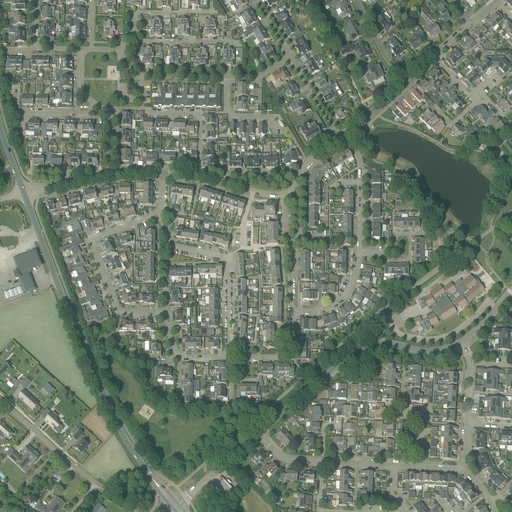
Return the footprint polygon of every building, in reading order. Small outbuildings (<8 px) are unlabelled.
[(12,0),(12,10),(25,10),(25,3),(21,3),(20,0),(12,0)] [(247,4),(245,0),(242,0),(235,4),(233,5),(238,14),(243,10),(241,7),(247,4)] [(342,18),(346,16),(351,14),(345,2),(336,7),(338,10),(336,11),(338,16),(340,15),(342,18)] [(278,23),(283,20),(287,18),(284,12),(288,10),(285,4),(276,10),(278,14),(274,16),(278,23)] [(42,14),(55,15),(55,11),(55,9),(55,6),(48,6),(47,6),(47,8),(42,8),(42,14)] [(76,15),(86,15),(86,9),(78,9),(78,6),(74,6),(69,6),(69,10),(73,10),(73,15),(75,15),(76,15)] [(424,7),(421,10),(430,21),(431,22),(432,22),(435,19),(424,7)] [(244,22),(255,16),(251,11),(247,13),(246,10),(247,10),(246,9),(242,12),(236,15),(238,19),(241,24),(244,22)] [(444,9),(439,13),(441,14),(437,17),(440,19),(445,24),(448,22),(447,21),(450,19),(446,14),(448,13),(444,9)] [(498,13),(491,19),(497,25),(499,27),(503,24),(502,23),(505,20),(503,19),(498,13)] [(18,29),(22,29),(22,25),(25,25),(25,18),(22,18),(22,14),(14,14),(14,21),(13,21),(13,24),(17,25),(16,29),(18,29)] [(55,18),(55,15),(42,14),(42,20),(46,20),(46,23),(48,23),(55,24),(55,18)] [(383,14),(380,17),(377,20),(381,26),(380,27),(383,30),(384,29),(387,32),(394,26),(391,23),(383,14)] [(86,21),(86,15),(76,15),(75,15),(75,20),(72,20),(70,20),(70,24),(80,24),(80,21),(86,21)] [(241,24),(244,29),(245,29),(246,31),(244,32),(245,34),(250,30),(251,30),(256,27),(254,24),(258,22),(255,16),(244,22),(241,24)] [(484,25),(492,33),(493,34),(494,33),(493,32),(494,30),(493,29),(497,25),(491,19),(484,25)] [(55,30),(55,24),(48,23),(46,23),(46,26),(42,26),(42,32),(51,33),(55,33),(55,30)] [(288,37),(292,35),(295,33),(293,29),(294,29),(290,23),(281,28),(283,31),(284,30),(288,37)] [(355,23),(351,25),(344,28),(348,35),(350,34),(353,41),(362,36),(355,23)] [(434,24),(432,25),(431,23),(423,29),(430,38),(433,35),(435,37),(441,32),(434,24)] [(80,27),(80,24),(70,24),(70,27),(71,27),(71,33),(76,33),(86,33),(86,27),(80,27)] [(478,31),(484,37),(488,33),(489,35),(492,33),(484,25),(478,31)] [(511,28),(510,26),(509,27),(502,34),(501,35),(503,37),(504,37),(505,36),(506,35),(510,39),(511,36),(511,28)] [(262,28),(257,31),(253,33),(260,44),(258,45),(259,47),(260,49),(264,46),(262,43),(268,39),(262,28)] [(23,29),(22,29),(18,29),(16,29),(15,29),(14,34),(15,34),(15,42),(24,42),(24,38),(24,36),(24,32),(23,32),(23,29)] [(109,30),(109,38),(112,38),(112,41),(120,41),(120,36),(115,36),(115,30),(109,30)] [(480,41),(484,37),(478,31),(472,37),(479,45),(481,42),(480,41)] [(51,33),(42,32),(42,38),(46,38),(46,41),(54,42),(54,36),(51,36),(51,33)] [(76,33),(71,33),(71,38),(72,38),(72,42),(80,42),(80,39),(86,39),(86,33),(76,33)] [(410,44),(412,47),(415,50),(423,44),(424,46),(427,43),(424,39),(421,35),(419,37),(417,34),(413,37),(413,36),(406,42),(409,45),(410,44)] [(305,65),(307,64),(309,63),(304,55),(310,51),(303,41),(304,40),(302,36),(294,41),(297,46),(295,47),(305,65)] [(402,52),(403,53),(405,51),(400,44),(399,45),(395,41),(396,40),(393,37),(388,40),(391,44),(390,45),(394,49),(391,51),(396,57),(402,52)] [(472,37),(465,43),(471,49),(473,51),(477,48),(476,47),(479,45),(472,37)] [(459,49),(466,57),(468,55),(467,53),(471,49),(465,43),(459,49)] [(366,44),(361,47),(355,50),(357,53),(360,61),(362,60),(364,64),(365,64),(371,61),(369,56),(371,55),(366,44)] [(271,50),(272,50),(270,46),(262,51),(264,54),(261,56),(260,58),(263,63),(263,64),(264,64),(264,65),(267,63),(266,62),(275,57),(271,50)] [(352,46),(339,52),(342,57),(354,51),(352,46)] [(459,49),(452,55),(458,61),(462,58),(463,59),(466,57),(459,49)] [(458,61),(452,55),(446,61),(453,69),(455,67),(454,65),(457,62),(458,61)] [(62,65),(73,65),(73,60),(69,60),(69,57),(70,57),(70,56),(61,56),(61,60),(59,60),(59,65),(61,65),(62,65)] [(166,58),(166,64),(169,64),(169,65),(175,65),(175,57),(169,57),(169,58),(166,58)] [(484,62),(482,64),(487,70),(492,66),(495,66),(495,60),(489,60),(489,57),(485,57),(483,59),(483,61),(484,62)] [(498,66),(502,70),(508,65),(504,60),(504,57),(495,57),(495,60),(495,66),(498,66)] [(15,69),(16,58),(10,58),(10,59),(6,59),(6,69),(13,69),(15,69)] [(49,59),(43,59),(43,69),(45,69),(45,67),(48,67),(48,70),(52,70),(52,61),(49,61),(49,59)] [(311,76),(315,73),(324,68),(319,61),(316,62),(315,60),(313,61),(309,63),(307,64),(309,67),(307,69),(311,76)] [(508,65),(502,70),(508,77),(511,74),(511,73),(511,64),(510,62),(508,65)] [(481,76),(487,70),(482,64),(478,68),(476,66),(474,69),(481,76)] [(72,71),(73,65),(62,65),(61,65),(59,65),(59,71),(57,71),(55,71),(55,73),(57,74),(67,74),(67,71),(72,71)] [(385,82),(382,77),(379,71),(381,71),(378,66),(374,68),(369,70),(371,75),(366,78),(369,84),(371,83),(373,82),(375,87),(384,82),(385,82)] [(272,75),(276,82),(282,78),(284,82),(285,81),(289,79),(285,72),(284,72),(282,69),(272,75)] [(473,72),(469,76),(474,82),(481,76),(474,69),(472,71),(473,72)] [(431,79),(429,81),(432,84),(433,86),(436,84),(434,82),(437,79),(441,76),(436,70),(429,77),(431,79)] [(67,74),(57,74),(57,77),(55,77),(55,82),(62,82),(72,83),(72,77),(67,77),(67,74)] [(319,80),(314,83),(318,90),(322,87),(323,90),(332,85),(330,82),(326,84),(324,81),(327,80),(323,74),(320,75),(316,78),(318,77),(319,80)] [(461,80),(468,88),(474,82),(469,76),(465,80),(463,78),(461,80)] [(425,81),(418,87),(421,91),(423,93),(426,90),(427,92),(433,86),(432,84),(429,81),(427,83),(425,81)] [(59,91),(67,91),(67,88),(72,88),(72,83),(62,82),(62,88),(59,88),(59,91)] [(267,84),(271,93),(275,91),(270,82),(267,84)] [(439,88),(442,91),(448,85),(445,82),(439,88)] [(292,99),(295,97),(299,95),(297,91),(299,91),(295,85),(294,86),(293,84),(285,89),(288,93),(289,92),(291,95),(290,95),(292,99)] [(176,107),(176,96),(176,85),(172,85),(172,94),(171,94),(165,94),(165,107),(169,107),(169,106),(173,106),(173,107),(176,107)] [(193,99),(187,99),(187,107),(191,107),(191,106),(195,106),(195,107),(198,107),(198,99),(198,86),(194,86),(194,93),(193,93),(193,99)] [(209,95),(209,86),(205,86),(205,93),(204,93),(204,99),(198,99),(198,107),(202,107),(203,106),(206,107),(209,107),(209,95)] [(447,97),(450,101),(455,97),(453,94),(457,91),(453,86),(445,93),(448,96),(447,97)] [(162,106),(165,107),(165,94),(165,87),(160,87),(160,97),(158,97),(158,95),(157,94),(153,94),(152,95),(152,97),(154,97),(154,106),(158,106),(159,106),(162,106)] [(325,90),(321,93),(324,98),(323,98),(326,103),(330,100),(333,98),(334,100),(339,97),(338,96),(335,91),(335,89),(333,90),(331,87),(329,88),(325,90)] [(72,100),(72,94),(67,94),(67,91),(59,91),(59,95),(59,100),(72,100)] [(408,99),(414,106),(418,102),(419,103),(423,100),(414,91),(411,94),(412,95),(408,99)] [(209,95),(209,107),(213,107),(217,107),(220,107),(220,92),(216,92),(216,94),(215,94),(215,95),(209,95)] [(187,107),(187,99),(187,94),(182,94),(182,96),(176,96),(176,107),(180,107),(180,106),(184,106),(184,107),(187,107)] [(428,104),(428,103),(431,101),(424,94),(421,97),(428,104)] [(457,99),(455,97),(450,101),(449,102),(456,110),(458,107),(460,110),(465,105),(458,98),(457,99)] [(404,102),(400,106),(407,113),(411,109),(412,110),(415,107),(414,106),(408,99),(407,98),(403,101),(404,102)] [(503,101),(502,98),(499,101),(499,102),(496,105),(501,111),(504,109),(506,112),(510,108),(507,104),(505,103),(503,101)] [(66,108),(66,105),(72,106),(72,100),(59,100),(59,103),(58,103),(57,108),(66,108)] [(293,104),(289,106),(292,112),(297,109),(299,108),(303,114),(306,112),(310,110),(310,109),(310,110),(305,101),(301,104),(299,101),(294,103),(293,104)] [(400,121),(400,120),(403,116),(404,117),(408,114),(407,113),(400,106),(399,105),(396,108),(397,109),(393,113),(392,112),(398,119),(400,121)] [(481,119),(485,123),(491,118),(495,115),(491,110),(487,114),(484,110),(485,110),(484,109),(484,110),(483,109),(483,108),(481,106),(480,107),(480,106),(469,115),(473,120),(480,114),(482,118),(481,119)] [(351,113),(348,109),(347,108),(343,111),(342,109),(336,112),(335,115),(338,119),(340,120),(347,116),(351,113)] [(427,126),(428,124),(436,117),(436,116),(435,117),(432,114),(432,115),(428,111),(429,110),(428,110),(419,118),(420,118),(421,117),(424,121),(423,122),(427,126)] [(122,115),(121,121),(131,121),(132,121),(134,121),(134,115),(132,115),(132,112),(126,112),(126,115),(122,115)] [(216,119),(216,116),(205,115),(205,121),(206,121),(206,125),(208,125),(218,125),(218,119),(216,119)] [(436,117),(428,124),(432,128),(431,129),(434,132),(435,131),(438,134),(440,131),(443,129),(440,127),(443,124),(440,121),(439,121),(436,117)] [(491,118),(485,123),(484,124),(488,129),(491,127),(493,129),(500,123),(497,119),(494,121),(492,119),(491,118)] [(143,119),(143,124),(143,127),(143,131),(147,131),(147,129),(152,129),(153,122),(153,121),(149,121),(149,119),(146,119),(146,120),(144,120),(144,119),(143,119)] [(29,132),(34,132),(34,121),(28,121),(28,125),(25,125),(25,132),(29,132)] [(34,121),(34,132),(34,134),(39,134),(39,138),(43,138),(43,131),(40,131),(40,129),(39,129),(40,122),(34,121)] [(61,134),(61,136),(63,136),(63,135),(70,135),(70,121),(64,121),(64,126),(61,126),(61,134)] [(70,135),(79,135),(79,126),(76,126),(76,121),(70,121),(70,135)] [(79,126),(79,135),(88,135),(88,132),(88,121),(82,121),(82,127),(79,126)] [(88,132),(88,135),(93,135),(93,136),(97,136),(97,127),(94,127),(94,122),(88,121),(88,132)] [(131,121),(121,121),(121,127),(126,127),(126,130),(132,130),(132,127),(132,121),(131,121)] [(155,122),(153,122),(152,129),(153,132),(161,132),(162,121),(155,121),(155,122)] [(168,121),(162,121),(161,132),(170,132),(170,122),(168,122),(168,121)] [(173,123),(170,122),(170,132),(179,132),(179,121),(173,121),(173,123)] [(179,121),(179,132),(179,134),(188,134),(188,133),(188,126),(185,126),(185,124),(186,124),(186,121),(179,121)] [(47,122),(46,131),(43,131),(43,138),(47,138),(47,133),(52,133),(52,122),(47,122)] [(57,134),(61,134),(61,126),(61,124),(58,124),(58,122),(52,122),(52,133),(57,133),(57,134)] [(188,126),(188,133),(194,133),(193,135),(197,135),(197,131),(197,124),(197,123),(195,123),(192,123),(192,124),(188,124),(188,126)] [(305,125),(300,128),(303,134),(302,134),(307,142),(321,134),(316,126),(314,123),(309,126),(308,124),(305,125)] [(500,123),(493,129),(497,134),(497,133),(499,135),(501,133),(499,131),(504,127),(500,123)] [(227,128),(227,133),(227,136),(232,136),(232,135),(237,135),(237,130),(236,130),(236,124),(230,124),(230,130),(227,130),(227,128)] [(206,127),(206,134),(217,134),(218,125),(208,125),(208,127),(206,127)] [(237,135),(236,136),(241,136),(241,138),(246,138),(246,136),(246,130),(246,125),(240,125),(239,130),(237,130),(237,135)] [(249,130),(246,130),(246,136),(248,136),(251,136),(251,135),(255,135),(255,130),(255,125),(249,125),(249,130)] [(255,130),(255,135),(255,137),(261,137),(261,135),(265,135),(265,132),(265,125),(258,125),(258,130),(255,130)] [(464,128),(468,132),(471,136),(475,132),(469,125),(464,128)] [(451,133),(450,134),(451,135),(452,136),(453,136),(455,134),(457,137),(460,135),(462,138),(465,136),(464,134),(466,132),(461,127),(459,128),(457,126),(451,131),(452,131),(451,133)] [(121,133),(121,139),(130,139),(130,135),(133,136),(134,135),(134,130),(132,130),(126,130),(126,133),(121,133)] [(226,143),(226,141),(226,139),(218,139),(214,139),(215,136),(217,136),(217,134),(206,134),(206,140),(208,140),(208,142),(218,143),(226,143)] [(133,148),(133,139),(130,139),(121,139),(121,145),(126,145),(126,148),(132,148),(133,148)] [(206,145),(206,151),(217,151),(218,151),(218,146),(218,143),(208,142),(208,145),(206,145)] [(132,151),(132,148),(126,148),(126,151),(121,151),(121,157),(130,157),(130,154),(132,154),(132,151)] [(152,163),(152,154),(149,154),(149,151),(145,151),(145,149),(143,149),(143,154),(143,156),(143,158),(146,159),(146,163),(152,163)] [(296,149),(290,150),(290,153),(288,156),(287,155),(285,157),(281,158),(281,160),(284,160),(285,165),(290,164),(289,163),(290,162),(291,162),(297,162),(296,159),(297,159),(301,157),(296,149)] [(170,163),(170,151),(161,150),(161,151),(161,159),(164,159),(164,163),(170,163)] [(343,154),(347,161),(352,157),(347,150),(343,154)] [(75,153),(74,167),(80,167),(80,162),(83,162),(83,155),(84,151),(80,151),(80,153),(75,153)] [(98,162),(101,162),(102,151),(98,151),(98,152),(92,152),(92,153),(92,167),(98,167),(98,162)] [(152,151),(152,154),(152,163),(157,163),(157,159),(161,159),(161,151),(152,151)] [(175,153),(175,151),(170,151),(170,163),(175,164),(175,159),(179,159),(179,153),(175,153)] [(179,152),(179,153),(179,159),(179,160),(182,161),(182,164),(188,164),(188,151),(184,151),(184,152),(179,152)] [(197,152),(192,152),(192,151),(188,151),(188,164),(193,164),(193,159),(197,159),(197,152)] [(206,151),(206,158),(209,158),(209,160),(217,160),(217,157),(214,157),(214,154),(217,154),(217,151),(206,151)] [(33,153),(33,155),(29,155),(29,161),(33,161),(33,166),(36,166),(38,166),(38,157),(38,153),(33,153)] [(40,166),(44,166),(44,162),(47,162),(47,155),(47,154),(44,154),(41,153),(41,157),(38,157),(38,166),(40,166)] [(65,156),(65,161),(69,161),(69,167),(74,167),(75,153),(65,153),(65,156)] [(87,167),(92,167),(92,153),(87,153),(87,155),(83,155),(83,162),(87,162),(87,167)] [(235,155),(230,155),(230,153),(226,153),(226,160),(229,160),(229,168),(235,168),(235,158),(235,155)] [(244,160),(244,153),(242,153),(242,157),(239,157),(239,158),(235,158),(235,168),(241,168),(241,160),(244,160)] [(244,153),(244,160),(244,164),(247,164),(247,168),(253,168),(253,154),(253,153),(244,153)] [(271,157),(272,168),(278,167),(278,164),(280,164),(280,156),(277,156),(277,153),(272,153),(272,156),(271,157)] [(56,157),(56,166),(58,166),(62,166),(62,162),(65,162),(65,161),(65,156),(62,155),(62,154),(56,154),(56,157)] [(262,164),(262,157),(257,157),(257,154),(253,154),(253,168),(259,168),(259,164),(262,164)] [(262,154),(262,157),(262,164),(262,165),(266,165),(266,168),(272,168),(271,157),(269,157),(269,154),(262,154)] [(347,161),(343,154),(338,157),(343,164),(347,161)] [(51,155),(47,155),(47,162),(51,162),(51,166),(54,166),(56,166),(56,157),(51,157),(51,155)] [(130,157),(121,157),(121,163),(125,163),(125,166),(131,166),(131,163),(133,163),(133,157),(130,157)] [(343,164),(338,157),(333,160),(338,167),(341,165),(342,167),(344,165),(343,164)] [(217,161),(217,160),(209,160),(209,164),(207,164),(207,167),(209,167),(209,169),(220,170),(220,166),(217,166),(217,161)] [(328,163),(331,168),(333,170),(338,167),(333,160),(328,163)] [(320,206),(320,205),(320,182),(322,178),(332,171),(326,162),(314,170),(309,181),(309,206),(320,206)] [(372,184),(373,184),(383,184),(383,177),(380,177),(380,172),(373,172),(373,178),(372,178),(372,184)] [(143,189),(154,189),(154,188),(152,188),(152,184),(147,184),(147,181),(143,181),(143,184),(139,184),(139,186),(143,186),(143,189)] [(119,189),(116,190),(116,197),(117,200),(119,199),(119,194),(125,194),(125,184),(119,184),(119,189)] [(125,184),(125,194),(128,194),(128,195),(130,195),(130,201),(133,200),(133,195),(133,194),(133,189),(130,189),(130,184),(125,184)] [(372,192),(372,194),(383,194),(383,184),(373,184),(373,187),(372,187),(372,192)] [(114,197),(116,197),(116,190),(113,191),(111,185),(106,187),(108,197),(109,199),(114,198),(114,197)] [(106,187),(100,188),(102,193),(99,194),(100,200),(103,200),(105,199),(105,197),(108,197),(106,187)] [(202,188),(198,200),(200,201),(201,197),(204,198),(208,188),(206,187),(205,190),(202,188)] [(204,198),(203,202),(207,203),(208,204),(212,192),(209,191),(210,188),(208,188),(204,198)] [(100,200),(99,194),(96,195),(95,189),(89,190),(92,200),(94,200),(95,202),(97,201),(98,202),(101,202),(100,200)] [(86,198),(83,199),(85,206),(87,206),(86,201),(92,200),(89,190),(84,191),(86,198)] [(212,192),(208,204),(210,204),(211,205),(214,205),(215,202),(218,191),(216,190),(216,193),(212,192)] [(76,195),(73,195),(76,205),(78,204),(79,208),(85,206),(83,199),(80,199),(79,193),(76,193),(76,195)] [(227,206),(231,195),(229,194),(228,197),(225,196),(223,200),(221,208),(223,208),(224,205),(227,206)] [(373,201),(373,203),(383,203),(383,194),(372,194),(372,200),(373,200),(373,201)] [(69,202),(66,203),(67,208),(68,210),(71,210),(74,209),(76,208),(76,205),(73,195),(71,196),(71,195),(68,195),(69,202)] [(60,203),(57,204),(59,213),(65,211),(65,213),(68,212),(68,210),(67,208),(66,203),(65,197),(59,199),(60,203)] [(231,211),(231,213),(232,213),(233,211),(233,212),(234,208),(237,209),(241,198),(239,198),(238,200),(235,199),(231,211)] [(59,213),(57,204),(54,204),(53,200),(47,202),(49,212),(53,211),(53,214),(59,213)] [(134,210),(136,209),(134,203),(131,204),(132,206),(127,208),(131,218),(136,216),(134,210)] [(383,203),(373,203),(373,206),(372,206),(372,213),(380,213),(380,209),(383,209),(383,203)] [(257,208),(253,208),(253,220),(264,220),(264,217),(275,217),(275,222),(277,222),(277,216),(275,216),(275,206),(271,205),(271,204),(268,204),(268,205),(264,205),(264,208),(260,208),(261,206),(257,206),(257,208)] [(125,220),(131,218),(127,208),(122,210),(121,208),(118,209),(121,215),(123,214),(125,220)] [(115,210),(110,212),(111,214),(115,224),(120,222),(118,216),(121,215),(118,209),(115,210)] [(105,214),(102,216),(105,222),(107,220),(109,226),(115,224),(111,214),(110,212),(105,214)] [(372,213),(372,219),(373,219),(373,221),(373,222),(383,222),(383,219),(383,213),(380,213),(372,213)] [(95,220),(99,230),(104,228),(102,223),(105,222),(102,216),(99,217),(94,219),(95,220)] [(70,233),(76,231),(81,229),(79,224),(79,225),(77,221),(78,221),(77,218),(64,224),(65,227),(65,228),(67,228),(69,234),(70,233)] [(93,232),(99,230),(95,220),(90,222),(89,221),(88,220),(86,221),(89,228),(91,227),(93,232)] [(383,231),(383,222),(373,222),(373,225),(372,225),(372,232),(383,232),(383,231)] [(266,240),(266,245),(278,245),(278,241),(280,241),(280,237),(278,237),(278,230),(280,230),(280,227),(278,227),(278,223),(266,223),(266,240)] [(183,228),(182,228),(177,227),(177,229),(176,229),(175,236),(176,236),(176,237),(182,238),(183,230),(183,228)] [(201,236),(200,241),(205,243),(207,235),(208,231),(203,230),(201,230),(200,233),(202,233),(201,236)] [(69,234),(64,235),(66,240),(71,238),(73,244),(77,242),(80,241),(79,236),(78,237),(77,233),(76,231),(70,233),(69,234)] [(383,238),(383,232),(372,232),(372,238),(373,238),(373,241),(381,241),(381,238),(383,238)] [(129,233),(124,235),(127,245),(130,243),(131,245),(135,243),(135,236),(130,236),(129,233)] [(127,245),(124,235),(118,237),(120,241),(117,242),(120,250),(128,247),(127,245)] [(224,235),(224,237),(222,245),(222,246),(225,247),(224,248),(227,249),(230,237),(224,235)] [(113,248),(114,248),(111,240),(103,243),(104,245),(101,247),(103,252),(113,248)] [(62,248),(63,251),(63,252),(68,251),(70,256),(73,255),(80,252),(79,248),(78,248),(77,245),(77,242),(73,244),(62,248)] [(110,255),(112,258),(117,255),(116,253),(114,253),(113,248),(103,252),(105,257),(110,255)] [(28,270),(30,273),(31,271),(42,266),(36,250),(14,260),(18,271),(22,270),(28,270)] [(75,260),(77,266),(82,264),(84,263),(83,258),(82,259),(81,255),(80,252),(73,255),(70,256),(67,257),(67,258),(68,260),(69,262),(75,260)] [(117,255),(112,258),(113,261),(107,263),(109,268),(118,264),(117,259),(119,258),(117,255)] [(73,267),(70,268),(72,273),(76,272),(78,277),(86,274),(85,270),(84,270),(83,266),(82,264),(77,266),(73,267)] [(117,271),(118,274),(124,271),(123,270),(121,266),(119,267),(118,264),(109,268),(111,273),(117,271)] [(373,277),(375,277),(375,274),(373,273),(374,268),(365,266),(364,269),(363,276),(370,277),(373,277)] [(19,278),(25,293),(36,289),(30,273),(28,270),(22,270),(18,271),(13,273),(16,279),(19,278)] [(113,278),(115,284),(125,280),(123,275),(125,274),(124,271),(118,274),(119,276),(113,278)] [(87,276),(86,274),(78,277),(74,278),(74,279),(75,281),(76,283),(80,281),(83,287),(90,284),(89,280),(88,280),(87,277),(87,276)] [(423,299),(417,301),(421,310),(427,307),(426,306),(427,306),(428,307),(431,306),(433,310),(435,314),(427,317),(428,318),(429,321),(429,322),(427,319),(419,323),(421,327),(422,330),(424,334),(433,330),(430,324),(431,324),(431,325),(438,322),(436,319),(441,317),(443,320),(456,312),(454,309),(459,306),(461,309),(467,304),(469,302),(475,297),(474,296),(477,294),(477,295),(484,290),(479,284),(477,285),(476,283),(478,281),(475,277),(473,279),(470,275),(462,282),(460,279),(454,284),(456,285),(453,287),(450,283),(442,289),(439,285),(430,292),(432,294),(423,298),(426,304),(426,305),(423,299)] [(362,285),(371,289),(371,288),(372,289),(373,277),(370,277),(363,276),(362,282),(362,285)] [(126,283),(125,280),(115,284),(117,289),(123,287),(124,290),(126,289),(128,288),(130,287),(132,286),(132,283),(126,283)] [(328,294),(328,286),(325,286),(325,285),(321,282),(320,282),(319,283),(319,289),(319,294),(322,294),(328,294)] [(93,283),(90,284),(83,287),(81,288),(83,292),(84,292),(86,298),(97,294),(95,289),(93,286),(94,286),(93,283)] [(334,294),(338,294),(338,286),(335,286),(335,284),(328,284),(328,286),(328,294),(334,294)] [(360,288),(356,293),(363,297),(368,300),(372,295),(368,293),(371,289),(362,285),(360,288)] [(319,294),(319,289),(314,289),(313,290),(313,291),(309,291),(309,293),(309,300),(315,300),(316,300),(319,300),(319,294)] [(124,305),(130,305),(130,295),(124,295),(124,294),(125,294),(124,291),(118,293),(120,298),(121,298),(121,302),(124,302),(124,305)] [(171,296),(171,299),(183,299),(183,295),(182,295),(181,291),(174,291),(174,294),(170,294),(170,296),(171,296)] [(97,294),(86,298),(79,300),(81,306),(89,303),(91,307),(95,306),(97,310),(102,308),(98,297),(101,296),(100,292),(97,294)] [(139,302),(139,295),(136,295),(136,292),(130,292),(130,295),(130,305),(136,305),(136,302),(139,302)] [(352,302),(359,308),(362,303),(366,305),(368,300),(363,297),(356,293),(353,299),(352,302)] [(142,305),(148,305),(148,295),(139,295),(139,302),(142,302),(142,305)] [(148,295),(148,305),(154,305),(154,302),(157,302),(157,295),(148,295)] [(174,307),(179,307),(182,307),(182,304),(183,304),(183,299),(171,299),(171,302),(170,302),(170,304),(174,304),(174,307)] [(349,304),(344,308),(349,314),(352,311),(353,313),(359,308),(352,302),(349,304)] [(86,314),(85,314),(87,319),(95,316),(95,318),(95,319),(95,320),(96,320),(96,321),(97,321),(103,319),(103,320),(109,318),(107,313),(106,313),(105,311),(108,309),(106,306),(102,308),(97,310),(93,311),(86,314)] [(349,314),(344,308),(339,312),(337,314),(341,321),(342,324),(343,323),(346,321),(348,319),(348,318),(351,316),(349,314)] [(176,317),(187,317),(187,309),(179,309),(179,312),(175,312),(175,314),(176,314),(176,317)] [(342,324),(341,321),(337,314),(334,315),(328,317),(330,325),(334,323),(335,326),(342,324)] [(176,320),(175,320),(175,322),(178,322),(178,325),(189,325),(189,317),(187,317),(176,317),(176,320)] [(330,325),(328,317),(322,320),(319,321),(320,331),(320,332),(328,329),(327,326),(330,325)] [(309,331),(309,321),(303,321),(299,321),(299,328),(303,328),(303,332),(309,332),(309,331)] [(315,321),(309,321),(309,331),(320,331),(319,321),(316,321),(315,321)] [(124,335),(127,335),(127,322),(121,322),(121,324),(118,324),(118,332),(124,331),(124,335)] [(127,322),(127,335),(130,335),(130,331),(136,331),(136,324),(133,324),(133,322),(127,322)] [(139,331),(145,331),(145,322),(139,322),(139,324),(136,324),(136,331),(136,335),(139,335),(139,331)] [(148,331),(149,331),(154,331),(154,324),(151,324),(151,322),(145,322),(145,331),(145,335),(148,335),(148,331)] [(498,340),(503,340),(504,330),(493,330),(492,333),(499,334),(498,340)] [(509,340),(511,340),(511,330),(504,330),(503,340),(509,340)] [(187,337),(182,337),(182,345),(185,345),(185,350),(187,350),(187,349),(190,349),(190,338),(190,337),(187,337)] [(213,349),(213,341),(213,337),(210,337),(210,338),(205,338),(205,349),(208,349),(208,350),(210,350),(210,349),(213,349)] [(196,338),(196,349),(198,349),(198,350),(201,350),(201,349),(204,349),(204,338),(197,338),(196,338)] [(216,341),(213,341),(213,349),(216,349),(216,350),(219,350),(219,347),(222,347),(222,338),(216,338),(216,341)] [(298,350),(309,350),(309,340),(303,340),(300,340),(299,340),(299,344),(298,344),(298,350)] [(493,351),(493,355),(495,355),(497,355),(498,355),(498,350),(503,350),(503,340),(498,340),(495,340),(495,344),(494,350),(495,350),(495,351),(493,351)] [(511,345),(511,340),(509,340),(503,340),(503,350),(511,351),(511,345)] [(149,342),(148,351),(161,351),(161,345),(158,345),(158,342),(149,342)] [(11,343),(5,349),(8,352),(14,346),(11,343)] [(309,360),(309,354),(309,350),(298,350),(298,356),(299,356),(299,360),(309,360)] [(161,351),(148,351),(148,354),(151,354),(151,360),(158,360),(158,357),(161,357),(161,351)] [(219,368),(219,370),(226,370),(226,365),(224,365),(224,362),(215,362),(215,367),(217,368),(219,368)] [(0,367),(0,379),(10,368),(5,363),(1,368),(0,367)] [(184,374),(184,375),(192,375),(192,374),(192,370),(195,370),(195,365),(185,365),(185,370),(184,370),(184,374)] [(267,376),(267,365),(261,365),(261,367),(258,367),(258,374),(261,374),(261,376),(267,376)] [(267,365),(267,376),(272,376),(272,378),(275,378),(275,376),(275,375),(275,367),(272,367),(272,365),(267,365)] [(284,375),(284,365),(278,365),(278,367),(275,367),(275,375),(275,376),(278,376),(278,377),(284,377),(284,375)] [(289,365),(284,365),(284,375),(289,375),(289,377),(293,377),(294,377),(294,367),(289,367),(289,365)] [(157,380),(162,380),(162,381),(166,381),(166,378),(166,369),(156,369),(156,378),(156,380),(157,380)] [(486,380),(492,380),(492,370),(481,370),(481,374),(486,374),(486,380)] [(492,380),(497,381),(497,375),(503,375),(503,371),(492,370),(492,380)] [(219,376),(219,381),(212,381),(212,384),(222,384),(226,384),(226,381),(226,376),(219,376)] [(26,378),(22,382),(27,386),(31,382),(26,378)] [(17,382),(14,385),(17,387),(20,385),(22,382),(19,379),(17,382)] [(480,386),(480,390),(491,391),(492,380),(486,380),(482,380),(482,386),(480,386)] [(497,385),(497,381),(492,380),(491,391),(496,391),(499,391),(499,393),(503,393),(503,388),(501,388),(501,386),(500,385),(497,385)] [(192,381),(184,381),(184,386),(187,386),(187,389),(197,389),(197,381),(192,381)] [(47,384),(43,389),(50,395),(55,390),(47,384)] [(214,393),(225,393),(225,387),(222,387),(222,384),(212,384),(212,387),(214,387),(214,393)] [(348,392),(348,389),(346,389),(347,385),(336,384),(336,391),(338,392),(348,392)] [(245,393),(245,385),(240,385),(240,388),(237,388),(237,398),(240,398),(240,396),(245,396),(245,393)] [(251,385),(251,396),(256,396),(256,395),(259,395),(259,388),(256,388),(256,385),(251,385)] [(184,392),(184,398),(192,398),(195,398),(195,392),(197,392),(197,389),(187,389),(187,392),(184,392)] [(38,405),(29,396),(29,395),(25,391),(24,392),(19,397),(21,399),(22,398),(25,401),(24,402),(33,410),(38,405)] [(348,395),(348,392),(338,392),(336,391),(333,391),(332,394),(334,394),(333,399),(346,399),(346,396),(347,397),(348,395)] [(210,393),(210,398),(214,398),(216,398),(216,401),(217,401),(222,401),(222,398),(225,398),(225,393),(214,393),(210,393)] [(484,402),(484,408),(487,408),(495,408),(496,398),(485,397),(484,397),(484,401),(484,402)] [(192,398),(184,398),(184,403),(187,403),(187,406),(196,406),(196,403),(192,403),(192,398)] [(496,398),(495,408),(504,409),(504,402),(507,403),(507,399),(496,398)] [(375,411),(387,412),(387,409),(383,409),(384,405),(376,404),(375,408),(372,408),(371,411),(375,411)] [(309,420),(317,420),(318,420),(318,417),(320,417),(321,417),(321,411),(320,411),(320,408),(310,407),(310,412),(311,412),(311,417),(309,417),(309,420)] [(495,418),(495,408),(487,408),(487,414),(484,414),(484,418),(486,418),(495,418)] [(495,418),(503,419),(504,409),(495,408),(495,418)] [(47,409),(44,412),(49,416),(45,421),(50,425),(51,424),(56,429),(60,432),(62,430),(63,429),(63,428),(64,427),(61,424),(55,419),(58,416),(53,412),(51,413),(47,409)] [(387,412),(375,411),(375,419),(383,420),(383,419),(383,415),(387,416),(387,412)] [(307,432),(313,432),(318,433),(318,423),(317,423),(317,420),(309,420),(308,420),(308,423),(310,423),(309,427),(308,427),(307,432)] [(5,425),(1,421),(0,421),(0,432),(1,433),(0,434),(0,436),(3,439),(5,436),(8,440),(14,434),(5,425)] [(372,422),(372,426),(374,426),(374,429),(384,430),(385,425),(382,425),(383,422),(374,422),(372,422)] [(356,436),(357,428),(344,427),(344,431),(348,431),(348,435),(356,436)] [(382,433),(384,433),(384,430),(374,429),(372,429),(372,433),(374,433),(373,437),(382,437),(382,433)] [(79,430),(73,438),(76,441),(77,440),(78,441),(77,442),(77,443),(75,446),(76,447),(75,448),(81,454),(88,445),(81,439),(83,436),(81,435),(83,433),(79,430)] [(293,440),(287,433),(284,430),(277,436),(280,440),(281,439),(283,442),(283,443),(286,446),(289,443),(293,440)] [(476,435),(475,442),(485,442),(485,439),(488,439),(490,439),(490,436),(489,436),(489,432),(485,432),(480,432),(480,435),(476,435)] [(498,441),(498,446),(507,446),(507,442),(508,433),(502,433),(501,435),(498,435),(498,440),(498,441)] [(317,440),(312,440),(312,436),(306,436),(305,442),(309,442),(308,446),(305,446),(305,452),(309,452),(309,451),(317,451),(317,440)] [(343,438),(335,437),(335,445),(345,445),(345,442),(345,440),(343,440),(343,438)] [(345,445),(355,446),(358,446),(359,443),(356,443),(356,439),(348,438),(347,442),(345,442),(345,445)] [(479,453),(488,452),(488,450),(485,449),(485,442),(475,442),(475,449),(478,449),(479,453)] [(39,455),(37,454),(36,454),(36,453),(35,452),(28,447),(23,453),(25,454),(22,458),(14,452),(13,453),(9,458),(16,464),(20,460),(26,465),(30,459),(34,463),(40,457),(38,456),(39,455)] [(11,449),(5,454),(8,457),(13,451),(11,449)] [(261,464),(264,462),(267,458),(261,451),(257,454),(254,451),(249,456),(256,464),(259,461),(261,464)] [(488,461),(487,458),(489,457),(488,454),(488,452),(479,453),(480,457),(476,458),(479,465),(488,461)] [(26,465),(20,460),(16,464),(22,469),(26,465)] [(486,470),(488,473),(495,468),(494,466),(491,468),(488,461),(479,465),(482,472),(486,470)] [(266,465),(262,468),(260,470),(265,476),(269,472),(271,475),(278,470),(273,464),(268,468),(266,465)] [(496,470),(495,468),(488,473),(490,476),(488,479),(493,483),(500,476),(502,474),(503,473),(500,470),(499,471),(497,469),(496,470)] [(283,479),(286,479),(286,481),(297,481),(297,477),(297,472),(287,471),(286,476),(284,476),(285,474),(281,473),(278,480),(281,481),(283,479)] [(305,480),(308,480),(313,481),(314,473),(304,472),(304,475),(299,475),(299,481),(305,482),(305,480)] [(500,476),(493,483),(499,488),(501,486),(504,488),(509,481),(507,479),(502,474),(500,476)] [(447,486),(447,487),(454,487),(454,484),(457,485),(460,478),(452,477),(452,476),(448,476),(447,484),(447,486)] [(455,488),(453,491),(457,496),(458,495),(469,487),(467,483),(465,484),(460,478),(457,485),(459,487),(456,489),(455,488)] [(472,490),(469,487),(458,495),(460,498),(462,500),(464,499),(472,493),(471,491),(472,490)] [(264,493),(269,500),(271,498),(273,493),(269,489),(264,493)] [(472,493),(464,499),(468,504),(467,505),(468,507),(472,504),(471,502),(477,497),(474,493),(473,494),(472,493)] [(42,511),(58,511),(65,503),(57,497),(47,510),(45,508),(46,507),(40,503),(35,508),(39,511),(42,511)] [(298,508),(299,508),(309,509),(310,503),(311,498),(299,497),(299,502),(298,502),(297,503),(297,507),(298,508)] [(415,511),(419,511),(424,509),(419,502),(412,507),(415,511)]
